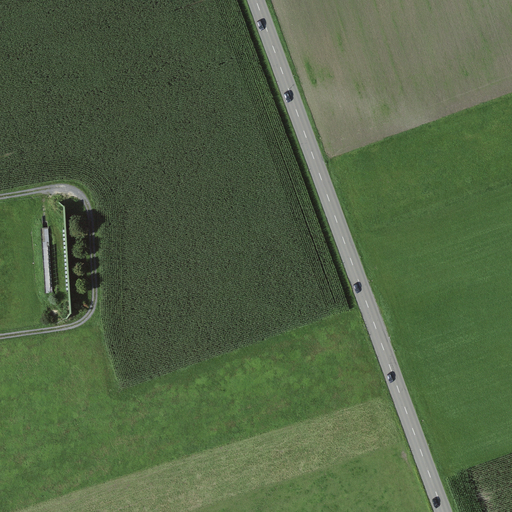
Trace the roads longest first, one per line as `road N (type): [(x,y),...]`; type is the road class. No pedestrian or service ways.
road 1 (primary): [(257,0),(443,511)]
road 2 (track): [(0,198),(61,187),(78,192),(88,207),(94,303),(67,325),(0,337)]
